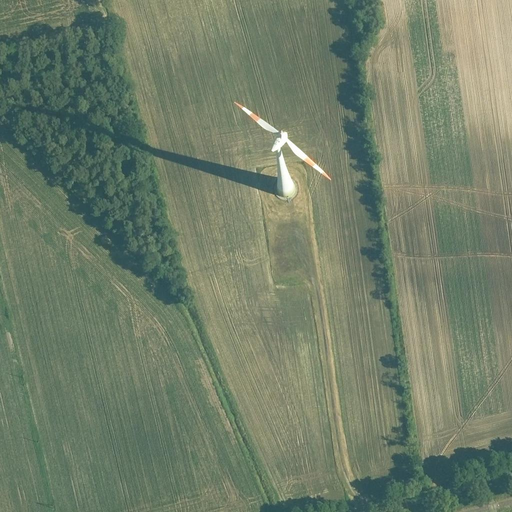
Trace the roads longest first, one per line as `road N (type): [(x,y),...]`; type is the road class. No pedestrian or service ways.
road 1 (track): [(347,511),(312,281),(292,252)]
road 2 (unclassified): [(363,511),(511,472)]
